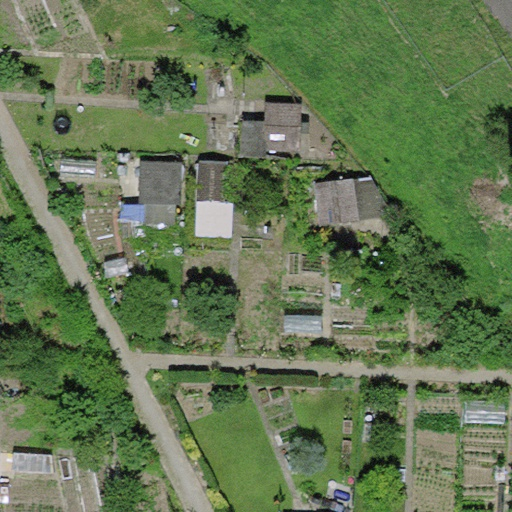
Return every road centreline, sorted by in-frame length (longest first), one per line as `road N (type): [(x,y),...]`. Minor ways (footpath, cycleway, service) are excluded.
road 1 (track): [(0,135),(198,511)]
road 2 (track): [(114,353),(510,374)]
